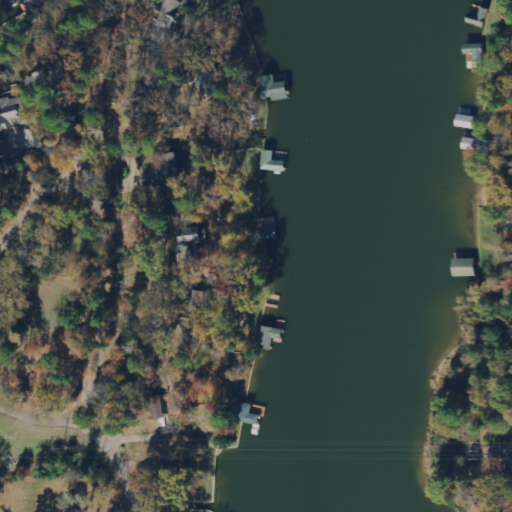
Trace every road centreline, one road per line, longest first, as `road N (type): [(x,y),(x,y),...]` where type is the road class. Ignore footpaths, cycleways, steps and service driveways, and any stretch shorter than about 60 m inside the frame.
road 1 (residential): [(114,352),(76,428),(112,458),(132,511)]
road 2 (residential): [(118,234),(103,199),(55,176),(0,237)]
road 3 (residential): [(114,352),(130,264),(118,234)]
